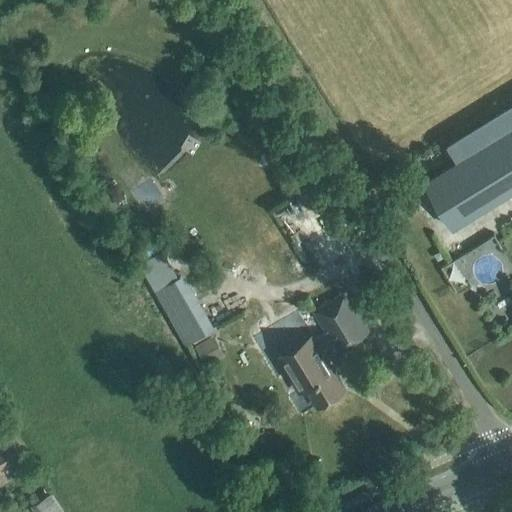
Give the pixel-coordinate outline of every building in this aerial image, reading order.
[(453,229),(511,192),(511,126),(423,181),(453,229)] [(461,247),(474,240),(466,226),(453,234),(461,247)] [(187,342),(214,328),(182,274),(156,289),(187,342)] [(317,406),(344,389),(321,351),(332,344),(336,351),(368,331),(344,292),(313,311),(325,331),(313,338),(311,335),(277,355),(299,390),(305,386),(317,406)] [(224,354),(213,334),(195,345),(206,365),(224,354)] [(0,472),(24,457),(13,442),(2,448),(0,445),(0,472)] [(30,505),(34,511),(62,511),(50,492),(30,505)]
